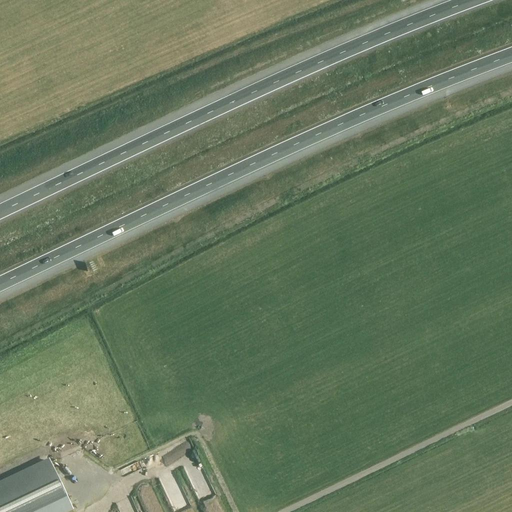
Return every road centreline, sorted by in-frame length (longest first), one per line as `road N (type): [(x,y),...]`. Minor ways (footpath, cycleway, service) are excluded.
road 1 (motorway): [(0,285),(312,136),(511,53)]
road 2 (motorway): [(469,0),(281,78),(0,212)]
road 3 (track): [(288,511),(511,406)]
